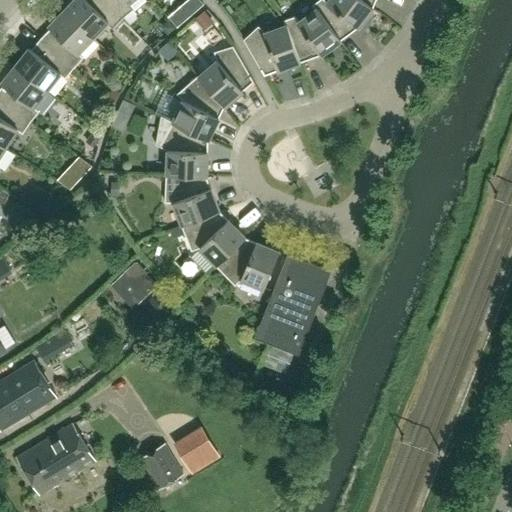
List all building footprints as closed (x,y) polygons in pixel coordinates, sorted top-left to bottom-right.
[(123,17),(106,0),(74,0),(65,10),(93,38),(108,23),(113,28),(123,17)] [(132,0),(106,0),(123,17),(133,8),(129,3),(132,0)] [(359,27),(374,7),(372,6),(371,7),(362,0),(329,0),(328,2),(325,0),(319,0),(313,5),(316,9),(317,8),(339,38),(340,38),(342,40),(359,27)] [(178,8),(168,16),(170,18),(177,26),(178,27),(187,18),(178,8)] [(317,8),(316,9),(299,22),(295,16),(284,20),(286,25),(287,25),(300,60),(301,60),(301,62),(321,55),(342,40),(340,38),(339,38),(317,8)] [(93,38),(65,10),(49,26),(51,28),(41,38),(74,68),(84,57),(79,52),(93,38)] [(205,11),(195,19),(201,26),(211,18),(205,11)] [(164,24),(164,29),(168,34),(177,26),(170,18),(164,24)] [(287,25),(286,25),(265,33),(259,26),(244,40),(265,75),(266,75),(301,62),(301,60),(300,60),(287,25)] [(74,68),(41,38),(32,49),(30,48),(16,65),(47,90),(60,74),(66,79),(74,68)] [(254,81),(234,46),(214,52),(217,61),(201,75),(200,76),(224,104),(223,105),(225,106),(253,82),(254,81)] [(34,106),(47,90),(16,65),(2,83),(4,85),(0,89),(0,99),(31,122),(40,111),(34,106)] [(223,105),(224,104),(200,76),(201,75),(200,74),(177,93),(184,101),(174,120),(173,121),(207,138),(207,139),(209,140),(225,106),(223,105)] [(23,134),(31,122),(0,99),(0,143),(6,147),(17,130),(23,134)] [(121,104),(111,132),(123,137),(133,108),(121,104)] [(207,139),(207,138),(173,121),(174,120),(173,120),(172,121),(162,116),(156,144),(160,146),(169,151),(168,172),(168,174),(205,175),(205,176),(207,176),(209,140),(207,139)] [(96,128),(86,141),(93,146),(103,134),(96,128)] [(220,211),(207,176),(205,176),(205,175),(168,174),(168,172),(166,172),(165,202),(175,202),(182,223),(183,224),(218,211),(218,212),(220,211)] [(246,237),(220,211),(218,212),(218,211),(183,224),(182,223),(181,223),(192,251),(201,248),(216,263),(217,264),(243,238),(244,239),(246,237)] [(181,225),(170,229),(174,238),(184,233),(181,225)] [(265,288),(280,251),(246,237),(244,239),(243,238),(217,264),(216,263),(215,264),(236,285),(243,279),(265,288)] [(299,354),(332,271),(288,254),(287,257),(283,256),(283,257),(284,257),(286,258),(256,337),(299,354)] [(158,285),(147,273),(144,270),(136,261),(118,278),(140,301),(158,285)] [(166,311),(152,298),(130,320),(137,328),(144,321),(150,327),(166,311)] [(183,316),(169,330),(182,343),(196,329),(183,316)] [(54,351),(48,341),(36,348),(42,358),(54,351)] [(57,396),(35,360),(0,381),(0,427),(1,430),(57,396)] [(95,459),(73,423),(18,457),(40,493),(95,459)] [(172,447),(188,478),(219,462),(203,431),(172,447)] [(184,475),(165,444),(141,459),(159,490),(184,475)]
